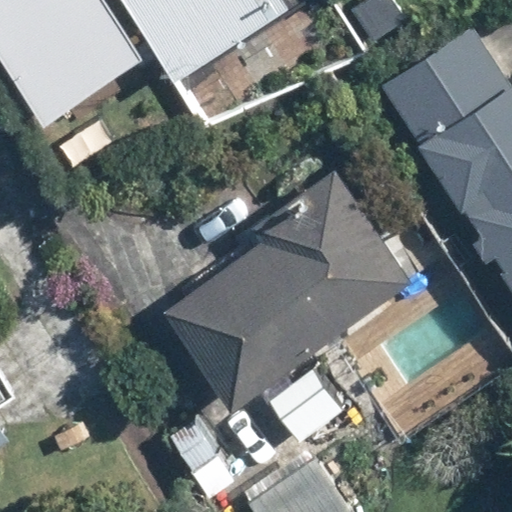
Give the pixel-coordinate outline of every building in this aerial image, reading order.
[(121,0),(0,0),(0,31),(51,108),(150,43),(121,0)] [(135,0),(179,67),(282,0),(135,0)] [(349,0),(376,36),(414,9),(408,0),(349,0)] [(511,59),(474,9),(378,81),(511,262),(511,59)] [(420,263),(337,156),(165,289),(248,396),(420,263)] [(0,384),(29,366),(0,322),(0,393),(4,391),(0,385),(0,384)] [(350,392),(317,355),(269,397),(301,434),(350,392)] [(197,409),(173,427),(219,489),(244,471),(197,409)] [(364,511),(319,446),(251,493),(264,511),(364,511)]
